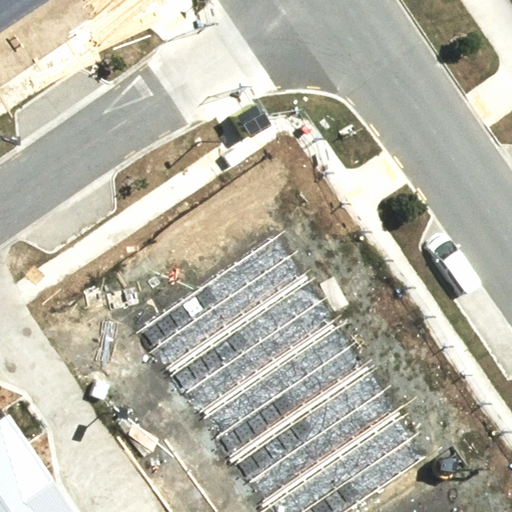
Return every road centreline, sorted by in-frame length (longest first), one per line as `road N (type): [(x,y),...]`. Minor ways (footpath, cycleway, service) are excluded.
road 1 (residential): [(0,202),(300,0)]
road 2 (residential): [(511,256),(337,0)]
road 3 (residential): [(0,328),(124,511)]
